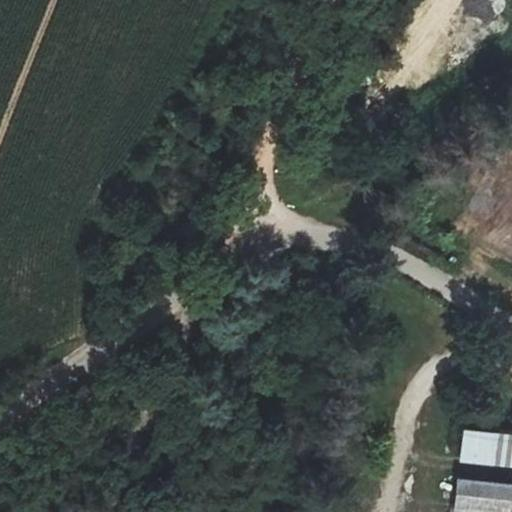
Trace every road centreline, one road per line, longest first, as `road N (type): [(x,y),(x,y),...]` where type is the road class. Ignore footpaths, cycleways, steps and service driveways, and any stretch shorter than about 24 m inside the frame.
road 1 (unclassified): [(511,329),(365,243),(252,249),(0,423)]
road 2 (track): [(105,511),(191,316),(252,249),(260,169),(326,0)]
road 3 (track): [(384,511),(401,427),(425,381),(464,359),(511,372)]
